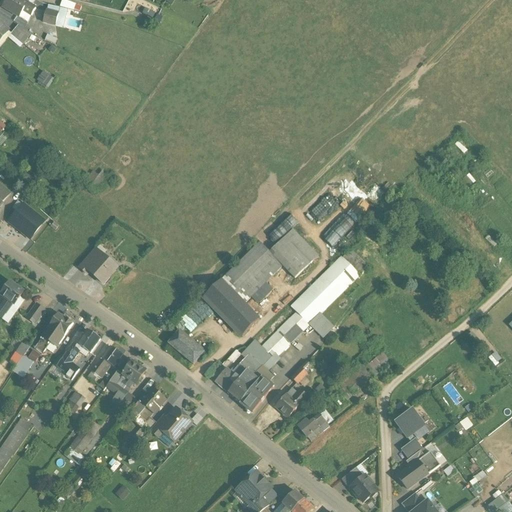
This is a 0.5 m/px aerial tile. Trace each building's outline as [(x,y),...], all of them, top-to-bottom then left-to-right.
[(28,4),(20,0),(7,0),(2,8),(19,18),(20,17),(28,5),(28,4)] [(64,1),(61,8),(75,12),(76,6),(64,1)] [(36,9),(28,5),(20,17),(28,22),(36,9)] [(59,13),(46,10),(44,22),(56,25),(59,13)] [(163,19),(158,16),(155,21),(160,25),(163,19)] [(0,41),(8,31),(0,24),(0,41)] [(31,35),(18,26),(11,35),(23,45),(31,35)] [(54,81),(44,73),(38,82),(49,89),(54,81)] [(110,175),(99,166),(85,185),(96,193),(110,175)] [(32,170),(26,176),(35,186),(45,176),(40,170),(36,175),(32,170)] [(471,175),(460,181),(465,189),(476,183),(471,175)] [(0,205),(10,195),(0,186),(0,205)] [(24,205),(10,223),(30,239),(45,221),(24,205)] [(293,232),(269,256),(283,271),(295,282),(319,259),(293,232)] [(258,245),(221,281),(246,307),(252,301),(259,308),(274,293),(268,285),(283,271),(269,256),(258,245)] [(117,269),(96,250),(80,269),(87,275),(89,273),(103,285),(117,269)] [(342,259),(327,273),(344,290),(358,275),(342,259)] [(270,357),(258,369),(264,375),(279,360),(276,357),(310,323),(320,314),(344,290),(327,273),(292,308),(297,314),(262,349),(270,357)] [(246,307),(221,281),(205,297),(243,336),(259,320),(246,307)] [(24,293),(10,283),(0,296),(0,297),(13,306),(14,307),(24,293)] [(13,306),(0,297),(0,314),(1,313),(6,316),(13,306)] [(37,306),(27,319),(34,324),(43,311),(37,306)] [(66,319),(58,314),(50,327),(64,338),(65,337),(73,325),(73,324),(75,322),(67,317),(66,319)] [(333,328),(320,314),(310,323),(324,337),(333,328)] [(64,338),(50,327),(49,327),(42,337),(50,343),(57,348),(65,338),(65,337),(64,338)] [(100,340),(87,331),(84,337),(81,335),(75,344),(81,348),(90,354),(100,340)] [(180,331),(169,345),(181,355),(192,343),(181,334),(183,333),(180,331)] [(205,346),(217,343),(214,331),(202,334),(205,346)] [(50,343),(42,337),(41,339),(42,339),(36,348),(44,354),(46,350),(50,344),(49,344),(50,343)] [(248,370),(253,374),(258,369),(270,357),(262,349),(254,342),(242,355),(246,360),(242,364),(248,370)] [(26,357),(31,348),(21,343),(12,362),(17,364),(13,372),(26,379),(35,362),(26,357)] [(57,348),(50,343),(49,344),(50,344),(46,350),(53,354),(57,348)] [(204,353),(192,343),(181,355),(193,366),(204,353)] [(75,344),(69,351),(76,356),(81,348),(75,344)] [(123,356),(111,348),(98,366),(103,370),(108,364),(114,368),(116,365),(119,367),(122,362),(120,360),(123,356)] [(36,362),(40,355),(33,351),(29,358),(36,362)] [(69,351),(58,368),(67,374),(65,376),(72,381),(79,371),(70,364),(76,356),(69,351)] [(367,364),(373,375),(393,364),(387,353),(367,364)] [(145,372),(132,363),(123,376),(123,377),(136,385),(139,382),(141,383),(143,380),(141,379),(145,372)] [(103,370),(98,366),(92,373),(95,375),(97,377),(98,377),(103,370)] [(358,368),(342,383),(350,391),(365,376),(358,368)] [(254,379),(247,387),(251,390),(261,379),(264,375),(258,369),(253,374),(256,376),(254,379)] [(301,369),(291,379),(297,385),(307,374),(301,369)] [(234,376),(226,370),(216,383),(228,393),(235,385),(230,381),(234,376)] [(248,370),(240,381),(239,380),(235,385),(228,393),(240,403),(241,403),(251,390),(247,387),(254,379),(256,376),(253,374),(248,370)] [(123,376),(118,372),(111,382),(116,386),(123,377),(123,376)] [(365,376),(350,391),(354,395),(369,381),(365,376)] [(251,390),(241,403),(253,413),(273,389),(261,379),(251,390)] [(116,386),(111,382),(106,388),(111,391),(115,394),(119,388),(116,386)] [(111,391),(106,388),(103,393),(108,396),(111,391)] [(119,388),(115,394),(123,400),(128,394),(119,388)] [(166,401),(152,389),(140,403),(140,404),(146,408),(154,415),(166,401)] [(293,401),(286,396),(276,408),(288,419),(299,407),(307,397),(300,392),(293,401)] [(77,394),(70,402),(79,408),(85,400),(77,394)] [(135,400),(128,394),(123,400),(120,404),(127,410),(135,400)] [(79,408),(70,402),(64,411),(72,417),(79,408)] [(140,404),(133,412),(139,416),(146,408),(140,404)] [(182,416),(176,411),(167,421),(168,421),(162,427),(166,431),(164,434),(175,443),(192,423),(183,416),(182,416)] [(413,412),(396,424),(411,444),(416,440),(413,436),(425,427),(413,412)] [(95,415),(70,449),(79,456),(88,444),(105,422),(95,415)] [(320,416),(309,424),(306,421),(298,427),(307,438),(311,442),(323,433),(319,428),(326,423),(320,416)] [(157,424),(150,432),(159,440),(164,434),(166,431),(162,427),(168,421),(167,421),(163,417),(157,424)] [(468,418),(455,426),(459,433),(472,425),(468,418)] [(150,419),(141,429),(148,435),(150,432),(157,424),(150,419)] [(17,425),(1,448),(3,449),(0,453),(0,475),(13,456),(14,457),(21,445),(18,443),(26,432),(17,425)] [(411,444),(401,451),(409,461),(421,452),(423,450),(416,440),(411,444)] [(409,461),(406,462),(410,467),(410,468),(411,466),(412,467),(425,457),(421,452),(409,461)] [(425,457),(412,467),(411,466),(410,468),(410,467),(397,477),(408,491),(440,467),(430,453),(425,457)] [(79,464),(69,477),(82,487),(92,474),(79,464)] [(356,469),(342,480),(350,490),(351,489),(351,488),(363,478),(356,469)] [(271,490),(256,473),(236,492),(251,508),(253,505),(254,506),(262,498),(271,490)] [(363,478),(351,488),(351,489),(356,496),(355,497),(357,500),(360,500),(363,504),(370,498),(371,498),(372,498),(370,495),(375,491),(377,493),(378,492),(365,476),(363,478)] [(123,500),(131,492),(124,486),(117,494),(123,500)] [(294,492),(283,504),(291,511),(292,511),(304,500),(294,492)] [(415,494),(401,505),(406,511),(414,511),(424,505),(415,494)] [(262,498),(254,506),(253,505),(251,508),(249,509),(251,511),(262,511),(266,509),(269,506),(262,498)] [(309,511),(313,509),(304,500),(292,511),(309,511)] [(414,511),(435,511),(428,502),(424,505),(414,511)]
